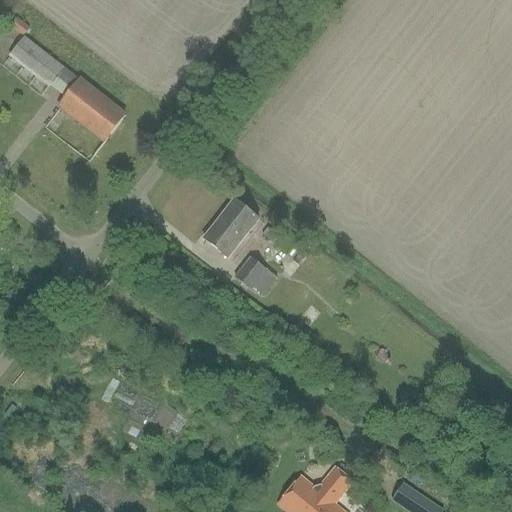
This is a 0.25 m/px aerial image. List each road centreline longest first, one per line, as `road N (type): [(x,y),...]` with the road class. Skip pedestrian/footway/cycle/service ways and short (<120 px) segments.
road 1 (unclassified): [(84,258),(292,0)]
road 2 (unclassified): [(0,364),(84,258)]
